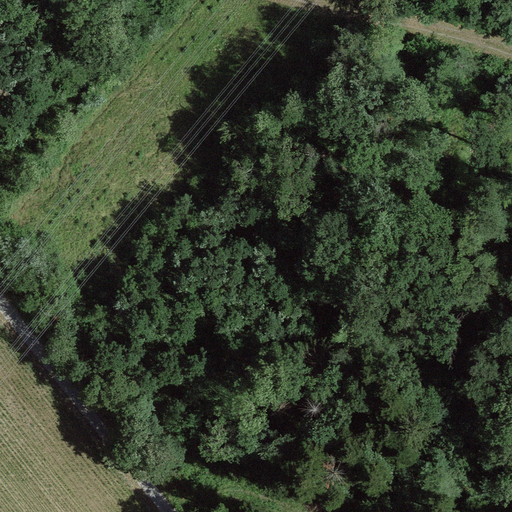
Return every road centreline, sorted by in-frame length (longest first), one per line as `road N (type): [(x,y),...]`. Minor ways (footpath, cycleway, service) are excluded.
road 1 (track): [(169,511),(0,302)]
road 2 (track): [(511,53),(329,0)]
